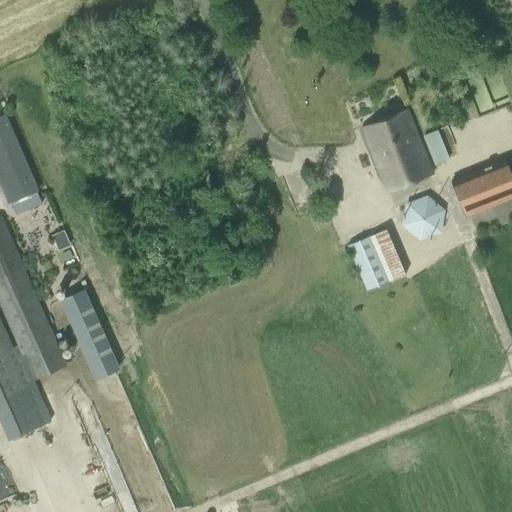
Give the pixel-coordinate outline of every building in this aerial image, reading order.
[(375,159),(420,142),(407,109),(362,127),(375,159)] [(0,178),(15,215),(41,204),(28,174),(4,116),(0,118),(0,178)] [(436,164),(449,159),(437,131),(425,136),(436,164)] [(388,192),(433,174),(420,142),(375,159),(388,192)] [(452,180),(466,216),(511,197),(511,156),(507,159),(506,158),(452,180)] [(425,190),(401,222),(428,241),(451,210),(425,190)] [(0,303),(33,380),(66,366),(1,216),(0,215),(0,303)] [(70,245),(64,229),(51,234),(58,250),(70,245)] [(367,290),(390,281),(371,235),(348,245),(367,290)] [(96,379),(120,368),(84,289),(60,300),(96,379)] [(0,371),(19,363),(12,348),(0,319),(0,371)] [(26,511),(8,459),(0,462),(0,511),(26,511)]
